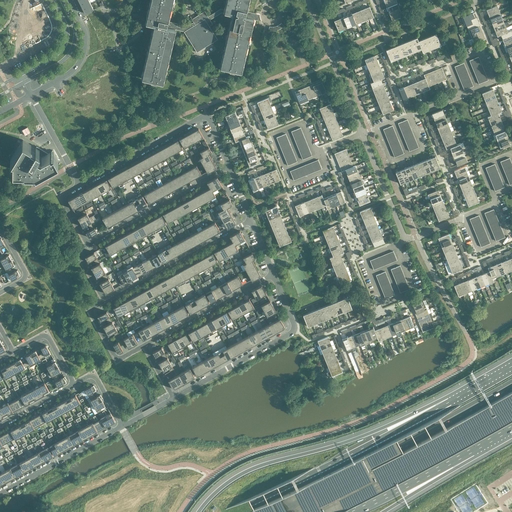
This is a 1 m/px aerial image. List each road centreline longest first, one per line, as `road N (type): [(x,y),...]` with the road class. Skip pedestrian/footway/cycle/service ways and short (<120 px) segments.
road 1 (motorway): [(449,402),(249,470),(198,511)]
road 2 (motorway): [(511,387),(270,511)]
road 3 (motorway): [(449,402),(231,511)]
road 4 (motorway): [(296,511),(511,397)]
road 5 (motorway): [(449,402),(244,511)]
road 6 (motorway): [(318,511),(511,409)]
road 7 (residential): [(79,184),(199,117),(213,123),(229,166)]
road 8 (residential): [(273,274),(294,330),(174,397)]
road 9 (residential): [(251,220),(105,302)]
road 10 (residential): [(87,246),(229,166)]
road 11 (residential): [(145,346),(273,274)]
road 12 (residential): [(307,0),(362,134)]
road 13 (motorway): [(355,511),(481,445)]
road 14 (residential): [(493,82),(362,134)]
road 15 (residential): [(0,494),(122,425)]
road 16 (residential): [(31,95),(73,71),(81,57),(85,34),(69,0)]
road 17 (motorway): [(383,511),(475,457),(481,445)]
